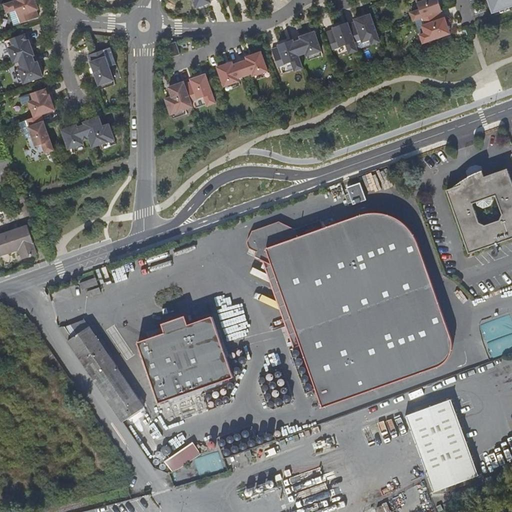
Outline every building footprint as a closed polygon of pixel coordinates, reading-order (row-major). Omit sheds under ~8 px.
[(16,1),(4,6),(7,14),(9,13),(16,11),(18,17),(22,16),(24,23),(38,18),(36,11),(38,10),(34,0),(21,0),(16,2),(16,1)] [(192,0),(196,8),(211,3),(210,2),(214,0),(192,0)] [(412,0),(408,1),(412,13),(419,10),(417,4),(420,3),(419,0),(412,0)] [(412,13),(411,13),(413,22),(415,21),(425,17),(439,12),(442,11),(437,0),(419,0),(420,3),(417,4),(419,10),(412,13)] [(511,0),(488,0),(492,9),(498,7),(500,13),(510,10),(509,7),(511,5),(511,0)] [(16,11),(9,13),(14,27),(24,23),(22,16),(18,17),(16,11)] [(439,12),(425,17),(428,24),(422,27),(425,34),(420,36),(423,44),(450,34),(444,19),(442,20),(439,12)] [(355,23),(348,25),(353,39),(360,37),(362,43),(370,40),(372,45),(380,42),(370,15),(354,21),(355,23)] [(425,17),(415,21),(420,36),(425,34),(422,27),(428,24),(425,17)] [(348,25),(347,23),(333,28),(334,31),(326,33),(331,47),(339,45),(340,48),(346,46),(349,53),(349,54),(357,51),(357,50),(353,39),(348,25)] [(300,40),(293,43),(299,57),(306,54),(306,57),(319,52),(321,51),(315,33),(300,38),(300,40)] [(25,35),(11,40),(13,47),(8,49),(9,50),(14,63),(19,62),(33,57),(34,56),(29,41),(27,42),(25,35)] [(360,37),(353,39),(357,50),(372,45),(370,40),(362,43),(360,37)] [(13,47),(11,40),(4,42),(6,51),(9,50),(8,49),(13,47)] [(293,43),(293,40),(278,46),(279,48),(272,51),(277,65),(284,62),(285,65),(291,63),(294,70),(295,72),(303,69),(299,57),(293,43)] [(176,42),(165,46),(170,59),(180,55),(176,42)] [(339,45),(331,47),(334,53),(336,52),(337,57),(349,53),(346,46),(340,48),(339,45)] [(88,56),(99,86),(111,82),(113,81),(109,68),(104,54),(103,51),(88,56)] [(104,54),(109,68),(116,65),(111,52),(104,54)] [(319,52),(306,57),(308,61),(320,57),(319,52)] [(261,53),(246,58),(247,60),(240,63),(245,77),(252,75),(253,77),(255,76),(268,72),(261,53)] [(33,57),(19,62),(21,69),(19,70),(23,82),(24,84),(43,78),(37,63),(35,64),(33,57)] [(284,62),(277,65),(279,71),(281,70),(283,74),(294,70),(291,63),(285,65),(284,62)] [(232,63),(217,68),(224,87),(236,83),(239,82),(238,79),(245,77),(240,63),(233,66),(232,63)] [(23,82),(19,70),(14,71),(19,84),(23,82)] [(269,76),(268,72),(255,76),(257,80),(269,76)] [(192,83),(185,85),(190,99),(197,97),(198,100),(204,98),(207,105),(207,106),(216,104),(205,75),(191,80),(192,83)] [(111,82),(99,86),(100,91),(113,86),(111,82)] [(172,98),(165,100),(171,115),(183,111),(192,107),(192,105),(190,99),(185,85),(184,83),(168,88),(172,98)] [(236,83),(224,87),(226,92),(238,87),(236,83)] [(55,111),(49,96),(48,96),(45,89),(31,94),(34,101),(29,103),(29,104),(34,118),(41,116),(55,111)] [(34,101),(31,94),(24,97),(27,105),(29,104),(29,103),(34,101)] [(197,97),(190,99),(192,105),(194,105),(195,109),(207,105),(204,98),(198,100),(197,97)] [(183,111),(171,115),(172,120),(185,115),(183,111)] [(34,118),(26,121),(33,138),(36,148),(43,145),(46,154),(54,151),(41,116),(34,118)] [(99,118),(84,123),(85,126),(90,140),(93,148),(102,145),(114,140),(109,125),(102,127),(99,118)] [(26,140),(33,138),(26,121),(19,123),(26,140)] [(77,126),(62,131),(69,150),(71,149),(83,145),(83,143),(90,140),(85,126),(78,128),(77,126)] [(114,140),(102,145),(104,149),(116,145),(114,140)] [(83,145),(71,149),(73,154),(85,149),(83,145)] [(0,160),(0,182),(16,176),(10,157),(0,160)] [(454,187),(448,190),(470,253),(511,237),(511,180),(508,168),(486,176),(484,171),(468,178),(456,185),(454,187)] [(354,187),(359,203),(367,200),(362,184),(354,187)] [(376,213),(372,213),(366,213),(362,214),(325,228),(321,219),(296,228),(280,221),(259,229),(271,261),(269,264),(272,266),(323,406),(428,369),(439,366),(443,364),(446,361),(449,358),(450,355),(452,350),(453,347),(453,342),(450,330),(426,264),(419,242),(417,239),(414,234),(410,229),(407,226),(404,223),(401,220),(393,216),(390,215),(386,214),(380,213),(376,213)] [(28,226),(0,235),(0,256),(20,250),(23,259),(37,254),(28,226)] [(255,256),(269,264),(271,261),(259,229),(254,231),(249,241),(251,248),(257,252),(255,256)] [(95,278),(80,283),(82,291),(98,285),(95,278)] [(99,288),(87,292),(89,297),(101,293),(99,288)] [(165,333),(138,342),(160,403),(234,377),(213,316),(189,324),(186,315),(162,324),(165,333)] [(85,319),(63,333),(121,419),(123,422),(144,407),(90,326),(85,319)] [(457,398),(412,413),(438,489),(483,473),(457,398)] [(193,441),(165,462),(173,471),(181,468),(201,453),(193,441)]
